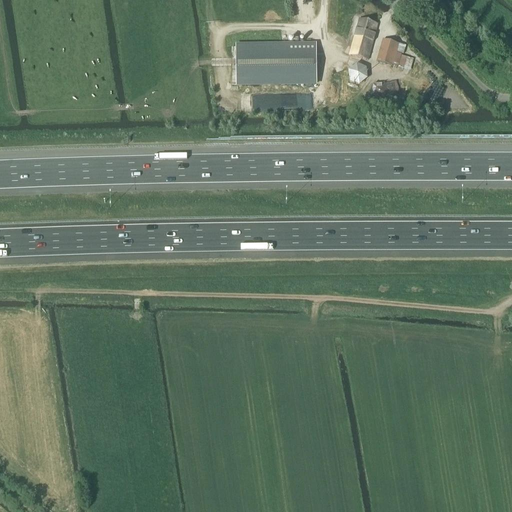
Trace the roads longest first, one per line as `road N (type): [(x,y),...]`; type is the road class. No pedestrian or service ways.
road 1 (motorway): [(0,244),(511,235)]
road 2 (motorway): [(511,169),(0,176)]
road 3 (track): [(495,313),(316,298),(37,290)]
road 4 (unknown): [(320,28),(223,31),(216,44),(228,96)]
road 5 (unclassified): [(394,0),(487,92),(511,99)]
